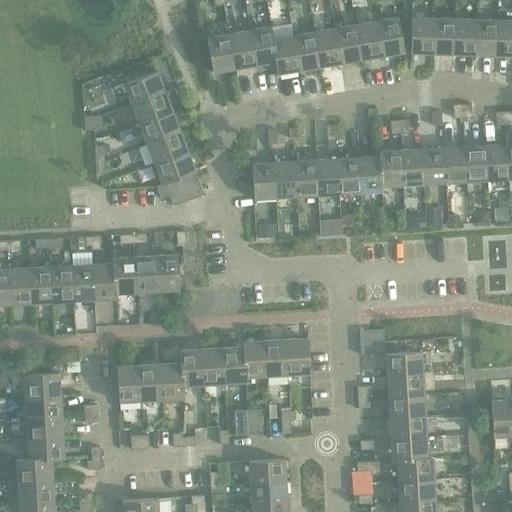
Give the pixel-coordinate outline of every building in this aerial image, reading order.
[(398,17),(376,21),(383,56),(404,52),(398,17)] [(410,53),(432,54),(433,18),(411,18),(410,53)] [(433,18),(432,54),(454,54),(455,19),(433,18)] [(455,19),(454,54),(475,55),(476,20),(455,19)] [(476,20),(475,55),(496,56),(497,20),(476,20)] [(511,20),(497,20),(496,56),(511,56),(511,20)] [(376,21),(356,25),(362,60),(383,56),(376,21)] [(356,25),(335,29),(341,63),(362,60),(356,25)] [(270,27),(249,31),(255,66),(275,62),(277,74),(278,74),(270,27)] [(271,27),(270,27),(278,74),(299,71),(293,36),(273,39),(271,27)] [(335,29),(314,32),(320,67),(341,63),(335,29)] [(249,31),(229,34),(235,69),(255,66),(249,31)] [(314,32),(293,36),(299,71),(320,67),(314,32)] [(235,69),(229,34),(207,38),(213,73),(235,69)] [(124,84),(132,105),(165,92),(157,72),(124,84)] [(165,92),(132,105),(139,125),(173,112),(165,92)] [(463,118),(462,104),(453,105),(453,111),(454,119),(463,118)] [(471,104),(462,104),(463,118),(472,118),(471,104)] [(369,123),(378,122),(377,108),(368,109),(369,123)] [(433,126),(442,125),(441,111),(432,112),(433,126)] [(173,112),(139,125),(147,144),(180,132),(173,112)] [(505,126),(505,112),(496,112),(496,126),(505,126)] [(102,116),(93,117),(94,131),(103,130),(102,116)] [(94,131),(93,117),(84,118),(85,131),(94,131)] [(408,119),(399,120),(400,134),(409,133),(408,119)] [(400,134),(399,120),(390,121),(391,134),(400,134)] [(344,125),(335,126),(336,140),(345,139),(344,125)] [(336,140),(335,126),(326,126),(327,140),(336,140)] [(302,128),(288,128),(289,138),(303,137),(302,128)] [(268,144),(277,143),(277,129),(267,130),(268,144)] [(180,132),(147,144),(154,164),(188,151),(180,132)] [(506,143),(485,145),(487,181),(508,180),(506,143)] [(485,145),(464,146),(466,182),(487,181),(485,145)] [(464,146),(443,147),(445,183),(466,182),(464,146)] [(95,147),(95,161),(105,160),(104,147),(95,147)] [(443,147),(422,148),(424,185),(445,183),(443,147)] [(422,148),(401,149),(403,186),(424,185),(422,148)] [(256,149),(243,149),(243,159),(257,158),(256,149)] [(401,149),(379,151),(382,192),(382,187),(403,186),(401,149)] [(188,151),(154,164),(162,184),(156,187),(161,200),(169,196),(165,184),(175,180),(185,176),(195,172),(196,172),(188,151)] [(379,156),(358,157),(360,193),(382,192),(379,151),(379,156)] [(358,157),(337,158),(339,195),(360,193),(358,157)] [(337,158),(316,159),(318,196),(339,195),(337,158)] [(316,159),(295,160),(297,197),(318,196),(316,159)] [(105,160),(95,161),(96,175),(105,174),(105,160)] [(295,160),(274,162),(276,198),(297,197),(295,160)] [(276,198),(274,162),(252,163),(254,199),(276,198)] [(195,172),(185,176),(194,199),(204,195),(195,172)] [(185,176),(175,180),(184,203),(194,199),(185,176)] [(175,180),(165,184),(169,196),(173,207),(184,203),(175,180)] [(439,208),(426,208),(427,225),(439,224),(439,208)] [(482,212),(477,217),(477,222),(477,223),(489,222),(489,221),(489,212),(482,212)] [(459,215),(448,216),(448,223),(448,224),(459,224),(459,223),(459,215)] [(276,224),(257,225),(258,239),(277,238),(276,224)] [(177,245),(183,245),(186,245),(185,231),(176,232),(177,245)] [(146,233),(133,234),(133,243),(147,243),(146,233)] [(133,243),(133,234),(119,235),(120,244),(133,243)] [(91,237),(91,246),(91,250),(101,250),(100,236),(91,237)] [(91,246),(91,237),(77,237),(78,247),(91,246)] [(62,238),(48,239),(49,248),(63,248),(62,238)] [(49,248),(48,239),(35,240),(35,249),(49,248)] [(20,241),(6,242),(7,251),(20,250),(20,241)] [(177,255),(155,256),(157,291),(179,290),(177,255)] [(155,256),(134,257),(136,293),(157,291),(155,256)] [(134,257),(113,258),(115,299),(116,299),(116,294),(136,293),(134,257)] [(112,263),(92,265),(94,300),(115,299),(113,258),(112,258),(112,263)] [(92,265),(71,266),(73,301),(94,300),(92,265)] [(71,266),(50,267),(52,302),(73,301),(71,266)] [(50,267),(29,268),(31,304),(52,302),(50,267)] [(29,268),(8,269),(10,305),(31,304),(29,268)] [(8,269),(0,269),(0,305),(10,305),(8,269)] [(360,331),(360,342),(385,341),(384,330),(360,331)] [(308,338),(286,340),(288,375),(310,374),(308,338)] [(286,340),(265,341),(267,376),(288,375),(286,340)] [(265,341),(244,342),(246,382),(247,382),(247,377),(267,376),(265,341)] [(385,341),(360,342),(361,355),(386,354),(385,341)] [(243,347),(223,348),(225,384),(246,382),(244,342),(243,342),(243,347)] [(223,348),(202,349),(204,385),(225,384),(223,348)] [(202,349),(181,350),(183,398),(184,398),(184,386),(204,385),(202,349)] [(180,363),(160,364),(162,400),(183,398),(181,350),(180,351),(180,363)] [(421,352),(386,354),(387,376),(423,374),(421,352)] [(79,362),(67,363),(67,372),(79,371),(79,362)] [(50,373),(24,374),(25,397),(60,394),(59,373),(64,373),(63,363),(49,364),(50,373)] [(160,364),(139,365),(141,401),(162,400),(160,364)] [(141,401),(139,365),(117,367),(119,402),(141,401)] [(423,374),(387,376),(388,397),(424,395),(423,374)] [(357,387),(357,396),(366,395),(371,395),(370,386),(357,387)] [(60,394),(25,397),(26,418),(62,416),(60,394)] [(366,395),(357,396),(358,409),(367,409),(366,395)] [(424,395),(388,397),(389,418),(425,416),(424,395)] [(511,435),(511,400),(491,402),(493,437),(511,435)] [(84,405),(84,414),(98,413),(98,404),(84,405)] [(249,435),(248,410),(234,411),(236,436),(249,435)] [(261,410),(248,410),(249,435),(263,434),(261,410)] [(281,421),(290,421),(295,420),(294,411),(281,412),(281,421)] [(98,413),(84,414),(85,423),(99,422),(98,413)] [(62,416),(26,418),(27,439),(63,437),(62,416)] [(425,416),(389,418),(391,439),(426,437),(425,416)] [(290,421),(281,421),(282,435),(291,434),(290,421)] [(229,444),(228,430),(219,431),(220,445),(229,444)] [(182,447),(182,438),(181,433),(172,434),(173,447),(182,447)] [(148,435),(139,436),(140,449),(149,449),(148,435)] [(140,449),(139,436),(130,436),(131,450),(140,449)] [(16,460),(16,461),(64,458),(63,437),(27,439),(28,459),(16,460)] [(193,437),(182,438),(182,447),(193,446),(193,437)] [(426,437),(391,439),(392,460),(432,458),(432,457),(427,457),(426,437)] [(374,450),(374,440),(360,441),(360,450),(374,450)] [(91,447),(92,461),(101,460),(100,447),(91,447)] [(64,458),(16,461),(17,482),(53,480),(51,459),(64,459),(64,458)] [(432,458),(392,460),(392,461),(397,461),(398,481),(433,479),(432,458)] [(249,461),(250,483),(285,481),(284,459),(249,461)] [(101,460),(92,461),(87,461),(87,470),(101,469),(101,460)] [(370,471),(370,462),(356,462),(357,472),(370,471)] [(370,462),(370,471),(370,476),(380,475),(379,462),(370,462)] [(209,473),(210,486),(219,486),(219,472),(209,473)] [(433,479),(398,481),(399,502),(435,500),(433,479)] [(53,480),(17,482),(18,503),(54,501),(53,480)] [(285,481),(250,483),(251,505),(287,503),(285,481)] [(219,486),(210,486),(211,495),(225,494),(224,486),(219,486)] [(79,494),(79,503),(93,503),(92,494),(79,494)] [(191,505),(196,505),(205,505),(205,495),(191,496),(191,505)] [(359,505),(373,504),(372,495),(358,495),(359,505)] [(122,501),(122,511),(158,511),(157,499),(122,501)] [(435,511),(435,500),(399,502),(399,511),(435,511)] [(54,511),(54,501),(18,503),(18,511),(54,511)] [(93,503),(79,503),(79,511),(86,511),(94,511),(93,503)] [(287,511),(287,503),(251,505),(251,511),(287,511)]
